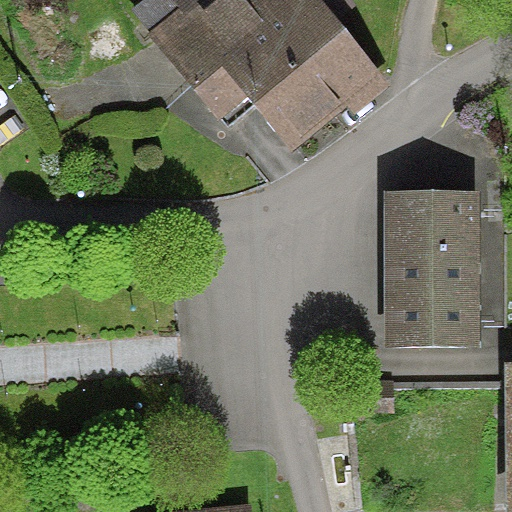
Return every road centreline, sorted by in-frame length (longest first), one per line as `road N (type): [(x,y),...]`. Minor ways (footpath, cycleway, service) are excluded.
road 1 (residential): [(303,511),(262,228)]
road 2 (residential): [(262,228),(0,229)]
road 3 (residential): [(262,228),(307,206),(420,110)]
